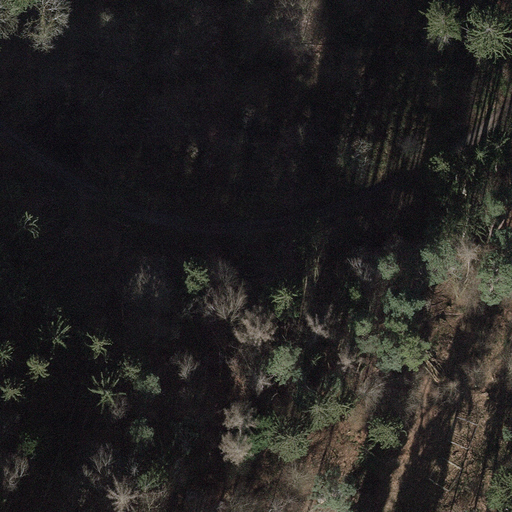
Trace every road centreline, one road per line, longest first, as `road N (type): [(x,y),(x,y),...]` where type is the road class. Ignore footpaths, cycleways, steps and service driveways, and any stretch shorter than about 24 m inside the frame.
road 1 (track): [(511,114),(366,202),(262,230),(157,221),(59,169),(0,122)]
road 2 (track): [(386,511),(446,353)]
